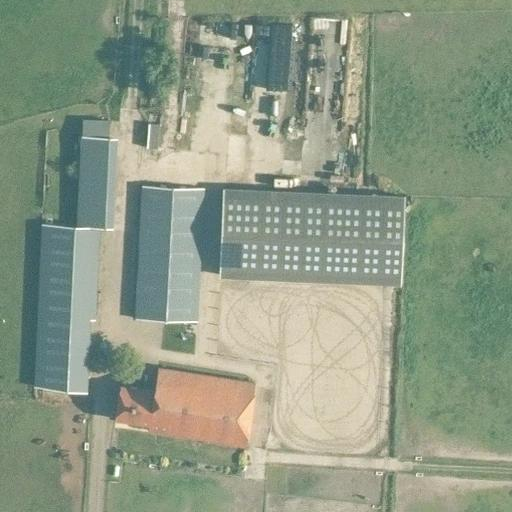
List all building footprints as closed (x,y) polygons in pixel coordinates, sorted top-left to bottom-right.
[(270,75),(286,76),(288,35),(272,34),(270,75)] [(92,321),(97,231),(97,228),(105,228),(110,123),(83,122),(78,227),(42,225),(34,388),(86,390),(90,321),(92,321)] [(322,161),(322,140),(302,140),(302,161),(322,161)] [(140,186),(138,232),(133,318),(195,321),(202,189),(140,186)] [(404,197),(222,190),(217,276),(399,283),(404,197)] [(255,382),(192,372),(159,367),(155,389),(122,384),(116,417),(150,422),(149,429),(245,444),(255,382)]
